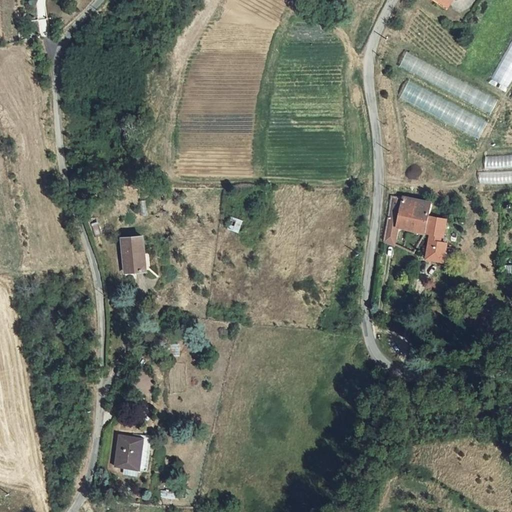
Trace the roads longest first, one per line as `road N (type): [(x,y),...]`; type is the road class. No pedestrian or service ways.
road 1 (unclassified): [(72,511),(100,387),(100,283),(58,150),(55,67),(70,34),(103,0)]
road 2 (unclassified): [(392,0),(367,63),(379,193),(367,335),(380,361),(411,378),(511,377)]
